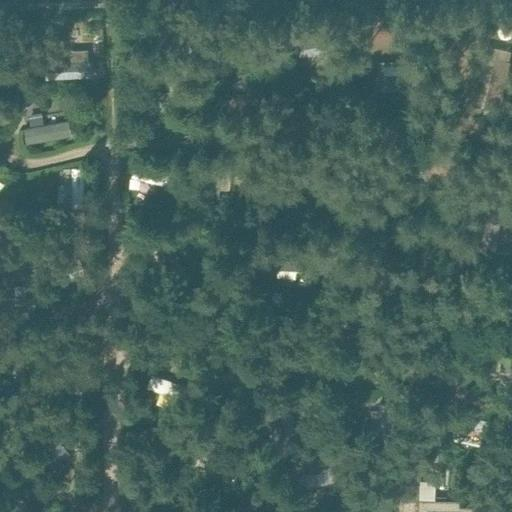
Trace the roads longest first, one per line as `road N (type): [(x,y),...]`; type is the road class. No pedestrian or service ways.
road 1 (residential): [(511,116),(387,107),(107,139)]
road 2 (residential): [(109,364),(336,358),(484,380),(511,370)]
road 3 (residential): [(107,139),(108,289)]
road 4 (residential): [(109,364),(110,505)]
